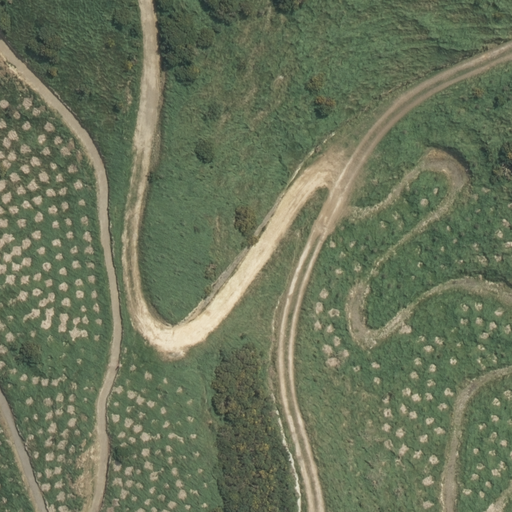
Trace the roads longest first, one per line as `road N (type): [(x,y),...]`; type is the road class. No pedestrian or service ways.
road 1 (track): [(148,0),(152,146),(137,206),(135,270),(140,312),(154,334),(199,329),(295,198),(321,175),(358,165)]
road 2 (track): [(511,50),(417,97),(388,121),(317,233),(296,288),(285,359),(314,511)]
